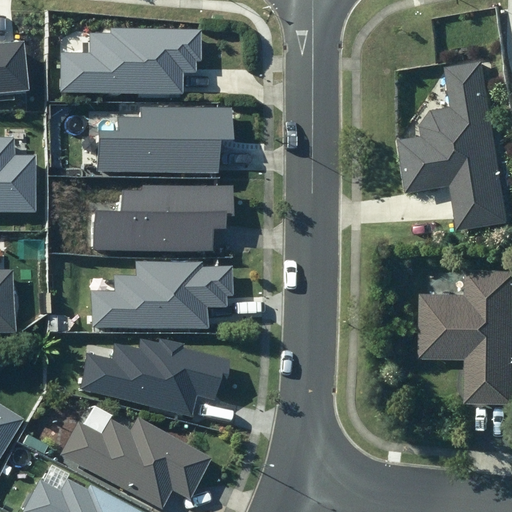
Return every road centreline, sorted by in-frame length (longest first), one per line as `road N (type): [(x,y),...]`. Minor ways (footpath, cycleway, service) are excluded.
road 1 (residential): [(319,0),(312,284),(291,472)]
road 2 (residential): [(291,472),(511,493)]
